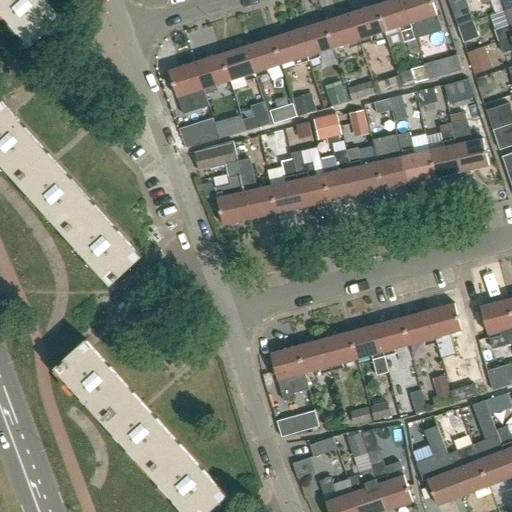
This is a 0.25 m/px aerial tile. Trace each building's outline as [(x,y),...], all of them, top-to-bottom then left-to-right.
[(41,0),(0,0),(0,17),(26,47),(50,25),(55,20),(58,18),(41,0)] [(404,43),(406,42),(409,51),(410,51),(413,54),(417,53),(419,52),(415,39),(412,29),(402,0),(391,0),(376,5),(385,32),(399,27),(404,43)] [(402,0),(412,29),(415,39),(442,31),(433,3),(434,3),(433,0),(432,0),(402,0)] [(458,27),(474,22),(471,14),(467,16),(461,0),(452,0),(449,1),(458,27)] [(495,15),(511,8),(511,0),(479,0),(481,4),(490,0),(495,14),(495,15)] [(371,36),(385,32),(376,5),(350,13),(360,45),(372,41),(371,36)] [(499,42),(511,37),(511,8),(495,15),(495,14),(491,16),(496,30),(495,30),(499,42)] [(349,49),(360,45),(350,13),(325,21),(333,48),(347,44),(349,49)] [(319,53),(333,48),(325,21),(299,29),(309,61),(321,58),(319,53)] [(474,22),(458,27),(464,43),(479,38),(474,22)] [(298,65),(309,61),(299,29),(273,38),(282,65),(296,60),(298,65)] [(511,37),(499,42),(503,54),(511,50),(511,37)] [(267,69),(282,65),(273,38),(247,46),(258,78),(269,74),(267,69)] [(246,81),(258,78),(247,46),(222,54),(230,81),(244,77),(246,81)] [(485,46),(468,52),(475,73),(493,67),(485,46)] [(216,86),(230,81),(222,54),(196,62),(206,94),(217,91),(216,86)] [(442,61),(446,76),(462,72),(458,57),(442,61)] [(206,94),(196,62),(169,71),(173,83),(174,86),(174,85),(183,115),(209,106),(206,94)] [(426,68),(401,75),(405,87),(429,81),(426,68)] [(393,91),(404,88),(401,77),(390,80),(393,91)] [(332,107),(348,102),(342,82),(326,87),(332,107)] [(426,93),(413,95),(416,111),(429,108),(426,93)] [(0,162),(17,181),(49,153),(14,114),(4,103),(2,100),(0,102),(0,162)] [(234,124),(254,116),(248,103),(229,111),(234,124)] [(293,105),(281,108),(285,122),(297,119),(293,105)] [(493,130),(504,126),(498,106),(486,110),(493,130)] [(487,153),(486,151),(483,138),(471,141),(467,120),(451,123),(455,139),(462,172),(489,166),(486,153),(487,153)] [(444,147),(429,150),(435,178),(462,172),(455,139),(451,123),(440,126),(443,142),(444,147)] [(493,130),(500,150),(511,146),(504,126),(493,130)] [(410,132),(398,135),(409,184),(435,178),(429,150),(415,153),(414,148),(410,132)] [(391,159),(376,162),(382,190),(409,184),(398,135),(387,138),(391,159)] [(199,171),(236,163),(232,145),(196,154),(199,171)] [(382,190),(376,162),(362,165),(358,148),(346,151),(356,196),(382,190)] [(293,159),(297,175),(296,175),(303,208),(329,202),(323,174),(316,176),(313,163),(305,165),(302,151),(292,154),(293,159)] [(339,170),(323,174),(329,202),(356,196),(346,151),(334,153),(339,170)] [(64,233),(96,205),(57,162),(52,156),(49,153),(17,181),(64,233)] [(510,179),(511,178),(511,153),(502,157),(510,179)] [(241,176),(240,176),(250,219),(277,213),(270,186),(257,189),(251,159),(238,162),(241,176)] [(286,182),(270,186),(277,213),(303,208),(296,175),(297,175),(293,159),(281,161),(285,177),(286,182)] [(223,225),(250,219),(240,176),(229,179),(231,185),(216,188),(220,210),(220,213),(221,213),(223,225)] [(96,205),(64,233),(111,286),(134,264),(143,257),(142,256),(96,205)] [(492,350),(511,344),(511,315),(508,299),(481,306),(492,350)] [(458,315),(455,303),(428,310),(437,343),(441,359),(456,355),(451,334),(462,331),(459,318),(459,315),(458,315)] [(402,318),(409,345),(424,341),(425,346),(437,343),(428,310),(402,318)] [(395,349),(409,345),(402,318),(376,325),(385,357),(396,354),(395,349)] [(388,373),(385,357),(376,325),(350,332),(357,359),(372,355),(373,360),(376,376),(388,373)] [(343,363),(357,359),(350,332),(324,339),(333,371),(344,368),(343,363)] [(321,374),(333,371),(324,339),(298,346),(305,373),(319,369),(321,374)] [(102,421),(134,392),(87,340),(55,368),(102,421)] [(291,377),(305,373),(298,346),(271,353),(280,385),(284,401),(296,398),(292,382),(291,377)] [(459,352),(462,375),(474,374),(471,351),(459,352)] [(440,368),(426,372),(433,399),(447,395),(440,368)] [(454,403),(478,395),(474,384),(450,392),(454,403)] [(149,472),(181,443),(134,392),(102,421),(149,472)] [(479,421),(491,417),(485,400),(472,405),(479,421)] [(374,420),(391,417),(388,403),(370,406),(374,420)] [(353,425),(370,422),(368,408),(350,412),(353,425)] [(309,430),(320,427),(315,411),(305,414),(309,430)] [(511,437),(507,426),(496,430),(498,436),(502,445),(511,470),(511,437)] [(450,444),(466,437),(462,427),(446,433),(450,444)] [(353,458),(368,453),(362,433),(347,437),(353,458)] [(489,486),(511,477),(511,470),(502,445),(498,436),(473,446),(479,460),(489,486)] [(310,448),(313,459),(335,452),(331,441),(310,448)] [(181,443),(149,472),(184,511),(209,511),(220,503),(225,498),(228,496),(181,443)] [(448,455),(452,465),(464,496),(489,486),(479,460),(473,446),(448,455)] [(434,452),(440,469),(442,474),(427,479),(432,491),(433,494),(438,506),(464,496),(452,465),(448,455),(446,448),(434,452)] [(372,467),(373,470),(375,479),(376,479),(387,511),(413,502),(409,490),(410,490),(409,487),(408,487),(404,475),(400,463),(385,468),(384,463),(372,467)] [(383,511),(387,511),(376,479),(375,479),(373,470),(348,479),(352,493),(359,511),(383,511)] [(359,511),(352,493),(338,497),(336,493),(331,477),(319,481),(324,497),(329,511),(359,511)]
